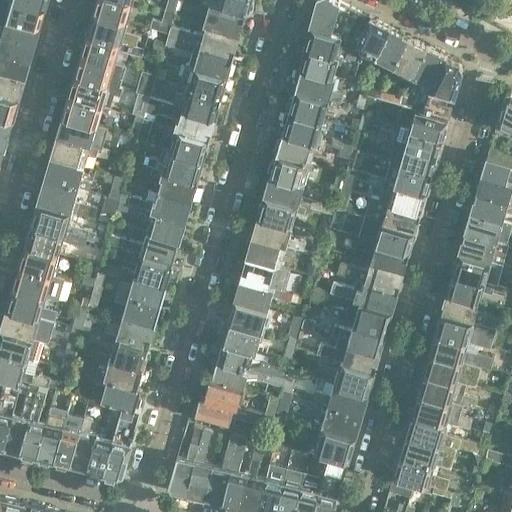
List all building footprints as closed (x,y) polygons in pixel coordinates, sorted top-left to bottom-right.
[(0,13),(7,15),(40,24),(46,6),(22,0),(11,0),(10,7),(0,3),(0,13)] [(133,0),(96,0),(94,9),(127,19),(133,0)] [(167,0),(166,8),(176,11),(178,0),(167,0)] [(208,8),(204,22),(208,23),(209,23),(239,32),(243,17),(244,17),(245,13),(246,13),(248,9),(220,1),(215,0),(183,0),(200,5),(199,6),(208,8)] [(220,0),(220,1),(248,9),(248,8),(252,7),(254,1),(253,0),(220,0)] [(316,0),(310,23),(332,30),(338,31),(342,33),(348,36),(360,10),(341,0),(316,0)] [(176,11),(166,8),(161,20),(153,18),(151,26),(161,29),(170,31),(172,24),(176,11)] [(94,9),(88,31),(137,45),(140,33),(125,29),(127,19),(94,9)] [(360,10),(348,36),(358,41),(365,45),(363,49),(375,55),(391,25),(360,10)] [(0,13),(0,32),(35,42),(40,24),(7,15),(0,13)] [(209,23),(208,23),(205,33),(172,24),(170,31),(169,34),(201,44),(201,43),(234,53),(236,45),(235,45),(239,32),(209,23)] [(310,23),(304,45),(340,55),(343,47),(339,46),(342,33),(338,31),(332,30),(310,23)] [(391,25),(375,55),(388,61),(386,65),(392,68),(394,65),(409,35),(391,25)] [(164,52),(166,43),(169,34),(170,31),(161,29),(155,50),(164,52)] [(88,31),(82,52),(115,61),(119,49),(142,56),(145,47),(137,45),(88,31)] [(0,51),(30,60),(35,42),(0,32),(0,51)] [(192,52),(189,63),(227,74),(231,59),(232,59),(234,53),(201,43),(201,44),(169,34),(166,43),(192,52)] [(409,35),(394,65),(392,68),(400,72),(401,69),(413,75),(428,45),(409,35)] [(301,64),(334,74),(337,62),(341,63),(343,56),(340,55),(304,45),(302,51),(305,53),(301,64)] [(428,45),(413,75),(424,80),(422,84),(412,106),(419,108),(430,88),(447,55),(428,45)] [(347,57),(355,59),(358,51),(349,49),(347,57)] [(0,69),(25,77),(30,60),(0,51),(0,69)] [(82,52),(75,72),(121,85),(122,81),(114,78),(116,75),(112,74),(115,61),(82,52)] [(447,55),(430,88),(419,108),(448,116),(451,105),(437,101),(440,91),(454,95),(462,67),(459,61),(447,55)] [(177,81),(187,85),(222,95),(224,87),(223,87),(227,74),(189,63),(185,62),(181,73),(179,73),(177,81)] [(297,80),(295,87),(330,97),(342,100),(344,92),(332,88),(336,75),(334,75),(334,74),(301,64),(298,67),(295,75),(297,80)] [(168,68),(159,65),(157,72),(156,76),(165,78),(168,68)] [(157,72),(142,68),(136,89),(139,90),(151,93),(153,84),(156,76),(157,72)] [(0,92),(19,98),(25,77),(0,69),(0,92)] [(70,92),(110,104),(111,104),(115,92),(120,93),(123,85),(121,85),(75,72),(70,92)] [(183,106),(215,115),(219,101),(220,101),(222,95),(187,85),(177,81),(165,78),(156,76),(153,84),(177,91),(173,102),(183,106)] [(368,93),(375,95),(378,96),(381,87),(370,84),(368,93)] [(289,96),(286,107),(324,118),(330,97),(295,87),(293,93),(289,96)] [(381,87),(378,96),(399,102),(401,93),(381,87)] [(506,89),(498,117),(503,118),(502,120),(508,124),(505,131),(511,134),(511,132),(511,87),(506,89)] [(145,114),(146,110),(150,96),(151,93),(139,90),(133,111),(136,112),(145,114)] [(364,107),(368,93),(360,91),(356,105),(364,107)] [(0,115),(12,119),(19,98),(0,92),(0,115)] [(70,92),(63,113),(97,123),(101,110),(108,112),(110,104),(70,92)] [(375,95),(368,93),(364,107),(363,111),(370,113),(375,95)] [(159,99),(150,96),(146,110),(155,113),(159,99)] [(442,134),(448,116),(419,108),(391,100),(388,109),(400,112),(397,121),(401,122),(411,125),(442,134)] [(154,120),(175,126),(210,136),(212,128),(211,128),(215,115),(183,106),(179,118),(157,111),(156,113),(154,120)] [(285,122),(283,129),(324,141),(325,138),(323,137),(324,133),(320,132),(324,118),(286,107),(283,118),(285,122)] [(156,113),(155,113),(146,110),(145,114),(144,117),(153,120),(154,120),(156,113)] [(370,113),(363,111),(358,128),(365,130),(370,113)] [(140,131),(144,117),(145,114),(136,112),(131,128),(140,131)] [(63,113),(57,134),(102,147),(105,139),(93,136),(97,123),(63,113)] [(0,137),(6,140),(12,119),(0,115),(0,137)] [(139,135),(138,137),(147,140),(153,120),(144,117),(140,131),(139,135)] [(442,134),(411,125),(401,122),(399,131),(381,125),(379,134),(386,136),(437,152),(442,134)] [(210,136),(175,126),(167,124),(165,132),(172,134),(174,135),(171,147),(203,156),(207,142),(208,142),(210,136)] [(358,128),(354,142),(352,146),(359,148),(365,130),(358,128)] [(277,150),(311,161),(315,146),(319,147),(320,143),(323,144),(324,141),(283,129),(281,136),(277,139),(274,147),(277,150)] [(139,135),(130,133),(124,153),(133,156),(138,137),(139,135)] [(57,134),(51,155),(85,165),(89,152),(109,157),(111,150),(102,147),(57,134)] [(432,169),(437,152),(386,136),(383,145),(386,146),(383,155),(391,157),(432,169)] [(351,149),(352,146),(354,142),(333,137),(332,143),(340,146),(351,149)] [(349,158),(351,149),(340,146),(338,154),(349,158)] [(352,146),(351,149),(349,158),(347,165),(358,168),(363,149),(359,148),(352,146)] [(203,156),(171,147),(167,160),(152,155),(150,164),(153,164),(198,177),(200,169),(199,169),(203,156)] [(489,147),(487,154),(499,158),(502,152),(489,147)] [(271,171),(271,172),(305,181),(309,168),(313,169),(314,165),(317,166),(318,163),(311,161),(277,150),(275,157),(271,160),(268,168),(271,171)] [(135,151),(133,159),(146,163),(148,155),(135,151)] [(499,158),(511,161),(511,154),(502,152),(499,158)] [(481,172),(511,180),(511,161),(499,158),(487,154),(481,172)] [(51,155),(45,176),(78,185),(79,185),(91,189),(94,181),(81,177),(85,165),(51,155)] [(385,176),(395,179),(427,189),(432,169),(391,157),(385,176)] [(146,163),(133,159),(130,166),(144,170),(146,163)] [(162,177),(159,189),(191,198),(195,184),(196,183),(198,177),(153,164),(150,172),(160,175),(160,176),(162,177)] [(347,165),(345,171),(341,185),(352,188),(358,168),(347,165)] [(339,191),(345,171),(337,168),(331,189),(339,191)] [(312,206),(321,209),(333,212),(335,204),(301,194),(305,181),(271,172),(270,174),(267,175),(266,181),(267,183),(265,193),(310,206),(312,206)] [(511,180),(481,172),(476,190),(509,199),(511,190),(511,189),(511,180)] [(127,179),(127,177),(116,174),(111,194),(121,197),(123,191),(127,179)] [(45,176),(38,200),(72,210),(87,214),(91,203),(75,198),(79,185),(78,185),(45,176)] [(379,196),(389,199),(421,209),(427,189),(395,179),(385,176),(379,196)] [(341,185),(335,204),(346,208),(352,188),(341,185)] [(121,200),(138,205),(142,206),(153,209),(185,219),(191,198),(159,189),(155,201),(123,191),(121,200)] [(476,190),(470,209),(503,218),(506,209),(511,211),(511,199),(509,199),(476,190)] [(259,211),(259,213),(293,223),(296,210),(308,213),(310,206),(265,193),(262,201),(259,203),(258,209),(259,211)] [(368,214),(383,219),(415,228),(421,209),(389,199),(379,196),(374,195),(368,214)] [(32,221),(87,237),(95,239),(98,231),(68,222),(72,210),(38,200),(32,221)] [(138,205),(121,200),(118,208),(135,213),(138,205)] [(150,217),(147,229),(180,239),(185,219),(153,209),(142,206),(141,211),(147,213),(146,216),(150,217)] [(470,209),(465,229),(508,241),(511,227),(511,220),(503,218),(470,209)] [(368,236),(377,238),(409,248),(415,228),(383,219),(368,214),(355,210),(352,222),(371,228),(368,236)] [(253,234),(299,247),(304,248),(306,241),(289,236),(293,223),(259,213),(253,234)] [(32,221),(25,242),(60,252),(63,239),(84,245),(87,237),(32,221)] [(109,241),(120,244),(127,247),(141,251),(173,260),(180,239),(147,229),(144,240),(112,230),(109,241)] [(459,249),(492,258),(502,261),(508,242),(465,229),(459,249)] [(374,250),(371,258),(403,268),(409,248),(377,238),(368,236),(348,230),(345,241),(374,250)] [(253,234),(247,254),(280,264),(284,251),(296,255),(299,247),(253,234)] [(309,250),(321,253),(324,242),(313,238),(309,250)] [(25,242),(19,263),(57,274),(60,266),(56,265),(60,252),(25,242)] [(138,262),(135,270),(168,280),(173,260),(141,251),(127,247),(125,258),(138,262)] [(505,262),(502,261),(492,258),(459,249),(453,269),(496,281),(498,274),(502,272),(505,262)] [(242,269),(240,275),(277,285),(279,277),(277,277),(280,264),(247,254),(243,269),(242,269)] [(338,270),(357,276),(366,278),(398,287),(403,268),(371,258),(369,268),(341,259),(338,270)] [(318,264),(310,261),(307,272),(316,274),(318,264)] [(19,263),(13,284),(47,294),(50,284),(71,290),(74,279),(57,274),(19,263)] [(511,285),(496,281),(453,269),(447,289),(480,298),(483,288),(493,292),(494,289),(509,293),(511,285)] [(117,289),(129,292),(162,301),(168,280),(135,270),(132,281),(120,278),(117,289)] [(99,273),(97,283),(104,285),(107,275),(99,273)] [(84,282),(95,286),(96,283),(98,278),(86,275),(84,282)] [(239,283),(235,296),(268,305),(272,294),(274,295),(306,304),(309,294),(302,292),(289,288),(277,285),(240,275),(238,282),(239,283)] [(331,290),(334,291),(392,307),(398,287),(366,278),(357,276),(355,285),(334,279),(331,290)] [(95,286),(90,303),(98,305),(104,285),(97,283),(96,283),(95,286)] [(13,284),(7,305),(55,319),(58,310),(44,305),(47,294),(13,284)] [(290,284),(289,288),(302,292),(304,288),(290,284)] [(126,303),(123,313),(156,322),(162,301),(129,292),(117,289),(114,299),(126,303)] [(447,289),(441,309),(474,318),(499,325),(502,316),(477,308),(480,298),(447,289)] [(331,311),(354,318),(386,328),(392,307),(334,291),(331,301),(334,302),(331,311)] [(84,295),(81,304),(88,306),(90,297),(84,295)] [(231,310),(229,316),(272,330),(274,325),(270,324),(270,320),(264,319),(268,305),(235,296),(231,310)] [(98,305),(90,303),(84,324),(92,326),(98,305)] [(83,328),(89,307),(88,306),(81,304),(80,304),(74,325),(83,328)] [(7,305),(1,327),(35,336),(39,324),(55,328),(57,320),(55,319),(7,305)] [(435,329),(469,338),(494,345),(497,336),(471,328),(474,318),(441,309),(435,329)] [(105,330),(109,331),(149,343),(156,322),(123,313),(120,324),(107,320),(105,330)] [(302,316),(294,314),(288,333),(296,336),(302,316)] [(303,315),(301,324),(313,327),(316,319),(303,315)] [(223,338),(255,347),(256,348),(260,335),(262,336),(270,338),(272,330),(229,316),(227,324),(223,338)] [(332,333),(339,335),(348,338),(381,347),(386,328),(354,318),(351,328),(335,323),(332,333)] [(81,337),(81,336),(83,328),(74,325),(71,324),(68,334),(81,337)] [(84,324),(83,328),(81,336),(89,338),(92,326),(84,324)] [(0,330),(0,349),(28,357),(37,360),(43,339),(35,336),(1,327),(0,330)] [(430,349),(473,361),(492,366),(495,354),(466,346),(469,338),(435,329),(430,349)] [(115,341),(111,354),(144,364),(144,363),(149,343),(109,331),(106,338),(115,341)] [(288,335),(282,353),(290,355),(296,337),(288,335)] [(318,350),(342,357),(375,367),(381,347),(348,338),(339,335),(336,345),(321,341),(318,350)] [(223,337),(217,357),(285,377),(288,368),(252,358),(255,347),(223,338),(223,337)] [(71,369),(72,366),(75,357),(77,348),(68,346),(63,367),(71,369)] [(0,349),(0,373),(22,379),(30,381),(40,383),(48,385),(51,376),(25,369),(28,357),(0,349)] [(369,388),(375,367),(342,357),(318,350),(312,349),(310,357),(314,360),(339,368),(336,379),(369,388)] [(430,349),(424,368),(467,381),(479,384),(483,373),(471,369),(473,361),(430,349)] [(97,373),(105,375),(141,385),(141,384),(138,383),(141,375),(144,375),(146,367),(144,366),(144,364),(111,354),(107,367),(99,364),(97,373)] [(87,360),(75,357),(72,366),(84,370),(87,360)] [(212,374),(212,375),(244,384),(247,375),(283,385),(285,377),(217,357),(212,374)] [(297,368),(288,365),(288,368),(285,377),(283,385),(282,386),(291,389),(297,368)] [(84,370),(72,366),(70,374),(82,377),(84,370)] [(467,381),(424,368),(418,388),(464,401),(476,405),(478,397),(464,392),(467,381)] [(0,392),(1,392),(0,397),(0,445),(3,446),(14,411),(22,379),(0,373),(0,392)] [(105,375),(97,373),(95,380),(106,383),(102,397),(114,401),(122,403),(135,406),(136,403),(139,404),(141,396),(138,395),(141,385),(105,375)] [(208,387),(206,394),(235,403),(247,407),(249,399),(241,397),(244,384),(212,375),(211,376),(208,378),(206,383),(208,387)] [(315,396),(325,399),(329,400),(362,410),(369,388),(336,379),(331,393),(317,388),(315,396)] [(14,411),(3,446),(20,450),(40,383),(30,381),(20,413),(14,411)] [(40,383),(20,450),(36,454),(47,420),(39,418),(49,385),(48,385),(40,383)] [(291,389),(282,386),(279,395),(276,408),(286,411),(287,411),(293,390),(291,389)] [(412,409),(447,419),(470,426),(473,417),(460,413),(464,401),(418,388),(412,409)] [(47,420),(36,454),(54,458),(65,424),(69,409),(74,392),(73,391),(64,389),(55,422),(47,420)] [(503,389),(502,396),(510,398),(511,392),(503,389)] [(279,395),(270,392),(264,412),(273,415),(276,408),(279,395)] [(91,396),(81,393),(72,426),(65,424),(54,458),(70,462),(81,428),(89,400),(91,396)] [(196,413),(196,414),(229,424),(232,415),(259,422),(262,412),(247,407),(235,403),(206,394),(202,393),(200,401),(196,403),(194,409),(196,413)] [(313,419),(323,421),(356,431),(362,410),(329,400),(325,399),(322,408),(316,406),(313,419)] [(87,467),(97,432),(90,430),(97,402),(89,400),(81,428),(70,462),(87,467)] [(97,432),(87,467),(104,471),(122,403),(114,401),(105,434),(97,432)] [(487,408),(497,411),(499,405),(489,402),(487,408)] [(122,403),(104,471),(117,474),(123,471),(141,407),(135,406),(122,403)] [(286,411),(276,408),(273,415),(271,424),(266,438),(274,440),(277,441),(286,411)] [(406,430),(441,441),(477,451),(480,441),(444,431),(447,419),(412,409),(406,430)] [(182,454),(178,453),(177,453),(169,482),(172,487),(186,491),(203,422),(196,420),(187,456),(182,454)] [(323,421),(322,423),(315,447),(349,456),(356,431),(323,421)] [(204,495),(212,461),(202,459),(211,424),(203,422),(186,491),(204,495)] [(491,432),(493,426),(494,425),(485,422),(483,430),(491,432)] [(505,440),(508,430),(493,426),(491,432),(490,435),(505,440)] [(400,451),(440,463),(458,468),(460,457),(438,451),(441,441),(406,430),(400,451)] [(212,461),(204,495),(222,500),(238,433),(231,431),(222,464),(212,461)] [(238,433),(222,500),(240,504),(248,470),(239,468),(247,435),(238,433)] [(248,470),(240,504),(258,509),(266,475),(257,473),(260,458),(261,458),(265,441),(255,439),(248,470)] [(266,475),(258,509),(271,511),(275,511),(287,466),(292,445),(277,441),(274,440),(272,449),(280,452),(275,477),(266,475)] [(511,452),(487,445),(484,455),(507,462),(511,463),(511,452)] [(400,451),(394,472),(452,489),(454,490),(456,480),(449,478),(437,475),(440,463),(400,451)] [(320,488),(313,511),(332,511),(338,493),(348,461),(327,455),(326,461),(323,473),(323,475),(320,488)] [(318,459),(315,471),(323,473),(326,461),(318,459)] [(481,465),(479,474),(486,476),(488,477),(490,467),(481,465)] [(287,466),(275,511),(294,511),(301,484),(304,471),(287,466)] [(301,484),(294,511),(313,511),(320,488),(323,475),(304,471),(301,484)] [(413,478),(394,472),(389,488),(409,494),(411,486),(413,478)] [(433,484),(413,478),(411,486),(431,492),(431,491),(433,484)] [(452,489),(433,484),(431,491),(450,496),(452,489)] [(484,488),(476,486),(474,495),(482,497),(484,488)] [(452,489),(450,496),(449,502),(456,504),(460,491),(454,490),(452,489)] [(4,495),(0,510),(0,511),(22,511),(25,500),(4,495)] [(25,500),(22,511),(45,511),(47,506),(25,500)] [(397,509),(384,505),(382,511),(403,511),(406,502),(400,501),(397,509)] [(493,501),(489,511),(495,511),(498,502),(493,501)] [(406,502),(403,511),(411,511),(413,504),(406,502)]
